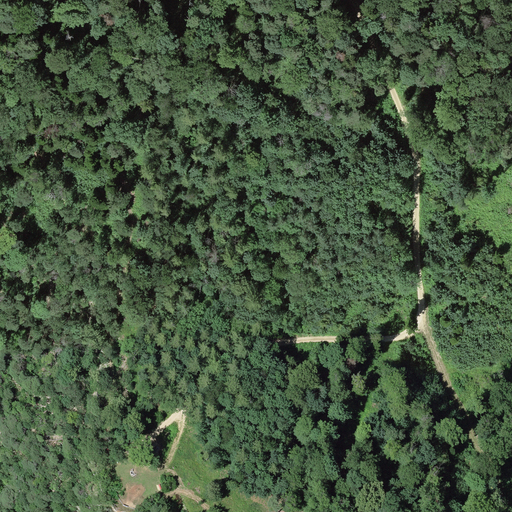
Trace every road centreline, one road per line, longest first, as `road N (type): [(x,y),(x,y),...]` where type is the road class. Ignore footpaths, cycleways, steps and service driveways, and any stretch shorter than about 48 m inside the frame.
road 1 (track): [(351,0),(415,166),(421,326),(395,337),(320,338),(228,357),(142,472)]
road 2 (track): [(415,166),(457,0)]
